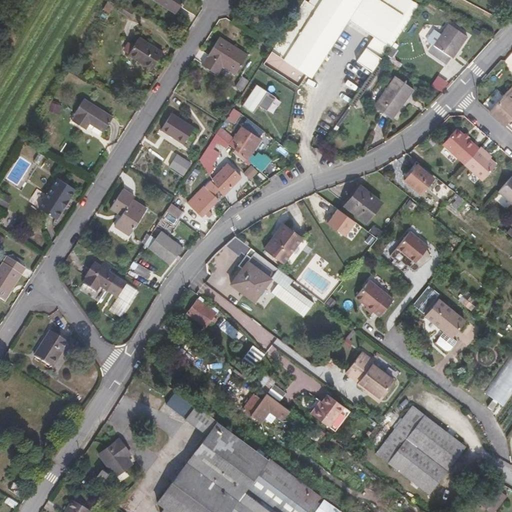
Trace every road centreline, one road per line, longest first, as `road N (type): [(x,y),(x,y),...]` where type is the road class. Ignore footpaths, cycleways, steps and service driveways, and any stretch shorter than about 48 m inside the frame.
road 1 (residential): [(456,92),(377,154),(218,230),(117,378)]
road 2 (residential): [(47,271),(218,0)]
road 3 (residential): [(511,478),(473,407),(386,336)]
road 4 (unknown): [(188,266),(259,331),(329,379)]
road 5 (residential): [(117,378),(28,511)]
road 6 (residential): [(117,378),(47,271)]
